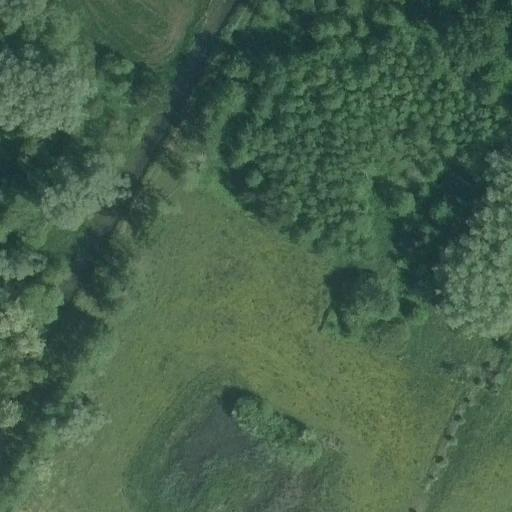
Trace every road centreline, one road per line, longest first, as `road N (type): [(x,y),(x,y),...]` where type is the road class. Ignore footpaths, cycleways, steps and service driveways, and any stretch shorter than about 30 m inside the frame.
road 1 (track): [(0,467),(254,0)]
road 2 (track): [(304,0),(511,44)]
